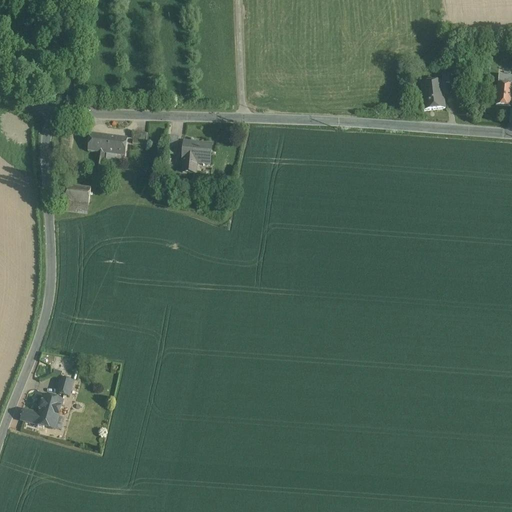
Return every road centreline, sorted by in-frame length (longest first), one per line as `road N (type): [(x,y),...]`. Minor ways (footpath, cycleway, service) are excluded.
road 1 (unclassified): [(511,130),(241,112),(43,110)]
road 2 (unclassified): [(43,110),(50,285),(0,431)]
